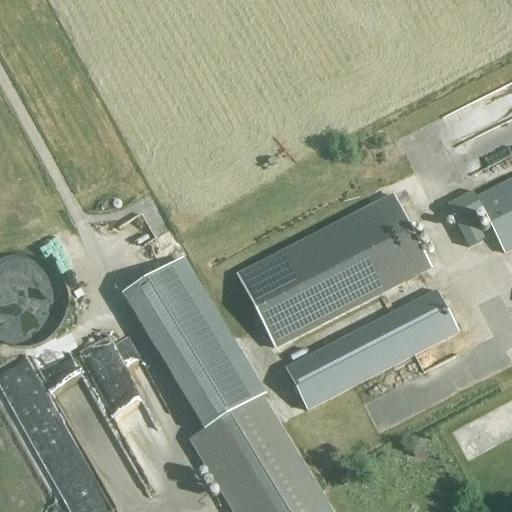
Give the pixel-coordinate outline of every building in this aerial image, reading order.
[(428,148),(442,137),(434,126),(419,137),(428,148)] [(488,176),(464,186),(467,194),(492,185),(488,176)] [(511,181),(476,199),(482,213),(503,254),(511,249),(511,181)] [(482,213),(476,199),(473,194),(447,207),(457,226),(482,213)] [(433,272),(394,196),(236,277),(275,353),(433,272)] [(142,218),(158,243),(177,231),(161,206),(142,218)] [(65,310),(65,308),(66,301),(64,292),(61,284),(56,276),(50,269),(43,264),(35,261),(28,259),(20,258),(13,259),(6,261),(0,263),(0,343),(3,345),(11,348),(21,349),(30,348),(38,345),(46,341),(52,336),(57,330),(61,324),(64,317),(65,310)] [(286,369),(306,410),(458,334),(437,293),(286,369)] [(511,297),(498,303),(511,340),(511,297)] [(132,330),(107,339),(145,439),(174,429),(150,366),(156,364),(149,345),(139,349),(132,330)] [(331,511),(263,398),(244,410),(191,442),(233,511),(331,511)] [(484,449),(511,435),(511,406),(473,425),(484,449)] [(136,437),(108,448),(132,510),(168,496),(161,479),(153,483),(136,437)]
